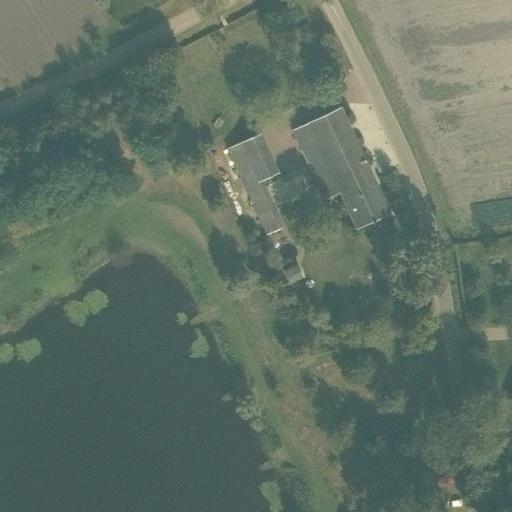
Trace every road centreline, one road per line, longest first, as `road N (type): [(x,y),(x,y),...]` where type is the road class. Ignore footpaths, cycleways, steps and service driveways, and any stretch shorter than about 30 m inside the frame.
road 1 (unclassified): [(479,511),(429,209),(328,0)]
road 2 (track): [(0,112),(223,0)]
